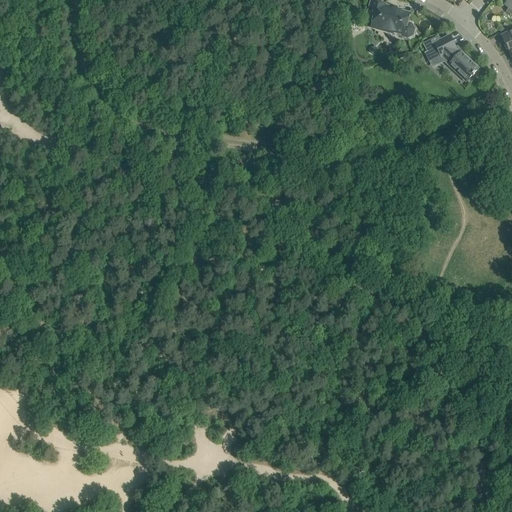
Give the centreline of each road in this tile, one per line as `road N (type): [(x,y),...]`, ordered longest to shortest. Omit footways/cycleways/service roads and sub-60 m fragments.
road 1 (track): [(511,508),(474,444),(469,405),(434,359),(354,257),(269,193)]
road 2 (track): [(74,0),(91,80),(132,118),(270,150)]
road 3 (track): [(270,150),(341,153),(495,121)]
road 4 (track): [(0,400),(65,437),(152,460),(214,459)]
road 5 (track): [(202,178),(129,172),(0,114)]
road 6 (track): [(214,459),(323,479),(353,511)]
